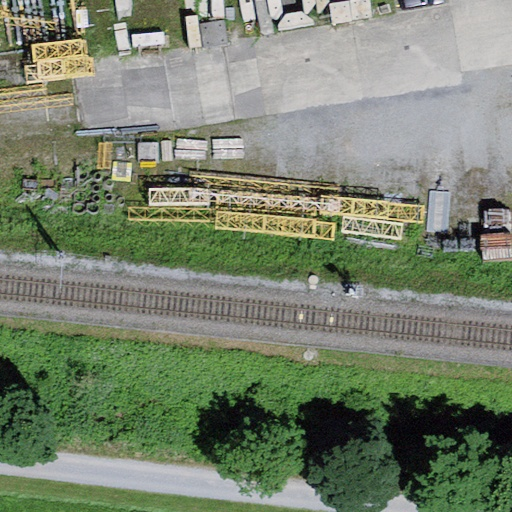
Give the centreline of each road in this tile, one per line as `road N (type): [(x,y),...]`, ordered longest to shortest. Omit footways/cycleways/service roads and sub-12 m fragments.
road 1 (track): [(0,121),(481,42)]
road 2 (track): [(0,461),(472,511)]
